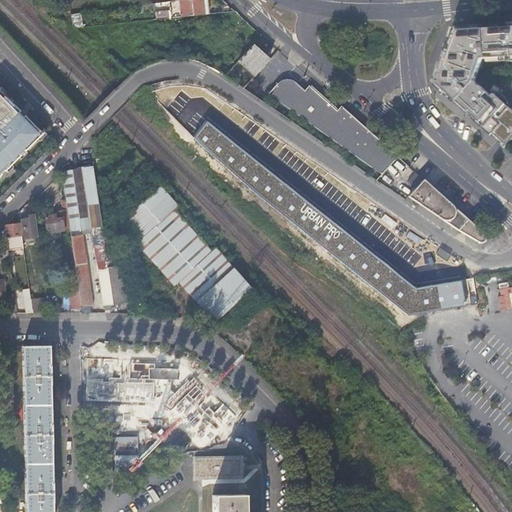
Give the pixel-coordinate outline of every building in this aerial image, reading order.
[(182,16),(204,13),(202,0),(179,0),(180,1),(175,2),(176,13),(181,12),(182,16)] [(155,8),(155,2),(141,4),(141,10),(151,9),(155,8)] [(81,14),(72,15),(73,28),(83,27),(81,14)] [(511,22),(484,24),(485,28),(486,58),(487,58),(488,63),(511,60),(511,22)] [(435,84),(480,125),(487,130),(504,146),(511,137),(511,107),(496,93),(494,96),(477,81),(484,58),(486,58),(485,28),(484,24),(458,26),(435,84)] [(269,59),(252,44),(238,60),(255,75),(269,59)] [(268,92),(382,173),(397,155),(341,105),(337,109),(318,92),(314,97),(304,89),(296,81),(293,79),(290,78),(288,78),(286,78),(283,78),(281,79),(277,81),(268,92)] [(309,84),(304,89),(314,97),(318,92),(312,88),(309,84)] [(0,173),(44,130),(0,86),(0,173)] [(465,301),(462,281),(416,289),(207,122),(195,138),(408,314),(418,312),(463,305),(463,302),(465,301)] [(81,312),(89,312),(89,304),(91,304),(85,261),(80,226),(100,223),(92,165),(92,163),(62,172),(65,198),(69,225),(77,281),(80,307),(81,312)] [(423,178),(408,195),(475,239),(478,241),(479,241),(481,241),(483,240),(484,239),(485,236),(485,235),(485,233),(484,233),(423,178)] [(168,277),(173,285),(178,281),(214,321),(247,291),(229,271),(233,268),(214,247),(210,251),(173,209),(177,206),(159,186),(122,218),(140,238),(138,240),(149,254),(168,277)] [(60,192),(46,203),(49,207),(63,195),(60,192)] [(69,225),(65,198),(61,199),(62,209),(59,210),(60,218),(55,219),(54,214),(45,216),(47,231),(63,229),(63,226),(69,225)] [(37,236),(34,213),(29,214),(29,217),(20,219),(23,237),(37,236)] [(23,247),(19,223),(4,225),(6,236),(6,241),(7,249),(23,247)] [(4,225),(0,228),(0,255),(8,254),(7,249),(6,241),(6,236),(4,225)] [(135,242),(173,285),(168,277),(149,254),(138,240),(135,242)] [(450,266),(456,256),(444,250),(438,259),(450,266)] [(112,304),(112,305),(127,302),(122,265),(106,267),(107,273),(112,304)] [(107,273),(106,267),(97,268),(102,304),(112,304),(107,273)] [(80,307),(77,281),(67,283),(70,308),(80,307)] [(511,283),(499,285),(502,310),(511,308),(511,283)] [(32,311),(30,298),(29,289),(21,290),(25,312),(32,311)] [(8,312),(16,311),(14,297),(6,298),(8,312)] [(32,311),(32,312),(44,310),(42,297),(30,298),(32,311)] [(51,511),(48,344),(21,344),(24,511),(51,511)] [(241,456),(194,457),(194,478),(242,477),(241,456)] [(242,511),(242,494),(212,494),(212,511),(242,511)]
